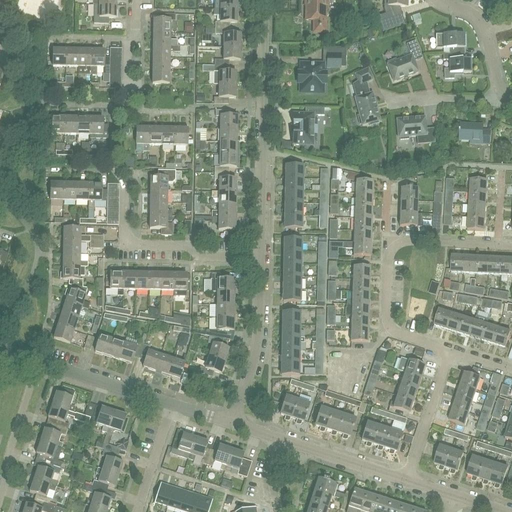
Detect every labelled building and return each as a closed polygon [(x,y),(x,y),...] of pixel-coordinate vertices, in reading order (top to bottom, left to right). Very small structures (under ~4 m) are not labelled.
[(219,0),(220,9),(237,10),(236,0),(219,0)] [(305,0),(305,1),(306,1),(306,21),(314,21),(313,33),(326,33),(326,10),(327,10),(327,0),(305,0)] [(408,0),(384,0),(384,9),(385,14),(375,17),(380,24),(382,33),(405,25),(400,7),(408,8),(408,0)] [(116,18),(116,6),(99,5),(99,18),(94,18),(94,24),(108,24),(108,18),(116,18)] [(237,23),(237,10),(220,9),(220,10),(213,10),(213,16),(220,16),(219,23),(215,23),(215,29),(229,29),(229,23),(237,23)] [(153,20),(153,33),(170,33),(170,21),(175,21),(175,14),(161,14),(161,20),(153,20)] [(229,35),(229,29),(215,29),(215,34),(224,35),(223,48),(240,48),(240,35),(229,35)] [(170,46),(170,33),(153,33),(152,46),(170,46)] [(449,49),(449,54),(450,54),(465,54),(464,35),(435,35),(436,50),(449,49)] [(395,82),(418,73),(414,62),(422,59),(415,42),(406,45),(411,56),(397,62),(396,59),(388,63),(389,65),(388,65),(395,82)] [(179,48),(170,48),(170,46),(152,46),(152,58),(169,58),(169,54),(179,54),(179,48)] [(110,57),(109,83),(109,89),(121,89),(122,49),(110,48),(110,57)] [(239,60),(240,48),(223,48),(223,60),(214,60),(214,66),(228,66),(228,60),(239,60)] [(66,67),(66,50),(53,50),(53,67),(66,67)] [(79,67),(79,50),(66,50),(66,67),(79,67)] [(91,76),(91,50),(79,50),(79,67),(90,67),(90,76),(91,76)] [(103,83),(109,83),(110,57),(104,57),(104,50),(91,50),(91,76),(96,76),(96,67),(103,67),(103,83)] [(465,60),(465,54),(450,54),(449,54),(443,54),(443,61),(449,61),(449,70),(444,70),(445,79),(454,79),(454,74),(471,74),(470,60),(465,60)] [(340,55),(327,55),(327,68),(340,69),(340,55)] [(169,71),(169,58),(152,58),(152,71),(169,71)] [(298,73),(297,84),(299,84),(299,95),(325,95),(325,84),(326,84),(326,74),(323,74),(323,65),(302,64),(302,73),(298,73)] [(228,72),(228,66),(214,66),(214,67),(210,67),(210,70),(211,72),(214,72),(219,72),(218,85),(235,85),(235,72),(228,72)] [(355,75),(360,86),(373,80),(368,70),(355,75)] [(169,84),(169,71),(152,71),(152,84),(169,84)] [(235,98),(235,85),(218,85),(218,98),(213,98),(213,104),(227,104),(228,98),(235,98)] [(378,124),(378,122),(380,121),(372,94),(355,99),(360,116),(357,117),(360,125),(362,125),(362,126),(369,124),(370,126),(378,124)] [(324,108),(305,108),(305,115),(293,115),(293,126),(294,126),(294,133),(292,133),(292,145),(312,145),(312,135),(317,135),(317,126),(312,126),(312,116),(324,116),(324,108)] [(215,116),(219,117),(219,129),(237,130),(237,117),(230,117),(230,111),(215,110),(215,116)] [(64,134),(64,118),(52,117),(52,134),(64,134)] [(77,135),(77,118),(64,118),(64,134),(77,135)] [(89,135),(90,118),(77,118),(77,135),(89,135)] [(102,118),(90,118),(89,135),(94,135),(94,138),(102,138),(103,137),(102,135),(102,118)] [(426,130),(425,118),(397,121),(398,139),(400,138),(400,141),(409,140),(408,138),(417,137),(418,145),(435,144),(434,130),(426,130)] [(187,146),(187,129),(187,127),(185,126),(180,125),(178,127),(178,129),(174,129),(174,145),(187,146)] [(490,145),(491,131),(483,131),(483,126),(461,125),(460,141),(482,142),(482,145),(490,145)] [(149,145),(149,129),(136,128),(136,145),(143,145),(143,152),(149,152),(149,145)] [(161,145),(162,129),(149,129),(149,145),(161,145)] [(174,145),(174,129),(162,129),(161,145),(174,145)] [(219,142),(236,142),(237,130),(219,129),(219,142)] [(238,150),(238,142),(236,142),(219,142),(219,155),(236,155),(236,150),(238,150)] [(63,155),(63,151),(45,151),(45,159),(56,159),(56,155),(63,155)] [(238,168),(238,160),(236,160),(236,155),(219,155),(219,168),(214,167),(214,173),(228,174),(229,168),(238,168)] [(286,166),(286,179),(303,179),(303,167),(286,166)] [(332,170),(332,181),(331,181),(331,191),(339,191),(339,181),(337,181),(337,170),(332,170)] [(158,171),(158,172),(157,178),(150,178),(150,191),(170,191),(170,188),(169,186),(166,186),(166,183),(172,183),(175,180),(175,171),(158,171)] [(320,171),(320,180),(328,180),(328,171),(320,171)] [(228,180),(228,174),(214,173),(214,179),(218,179),(218,192),(211,192),(235,193),(236,180),(228,180)] [(303,192),(303,179),(286,179),(285,191),(303,192)] [(328,192),(328,180),(320,180),(320,192),(328,192)] [(447,180),(446,192),(454,192),(455,180),(447,180)] [(471,181),(470,193),(487,194),(488,182),(471,181)] [(356,182),(356,194),(373,195),(373,182),(356,182)] [(63,200),(63,184),(50,183),(50,200),(63,200)] [(75,200),(76,184),(63,184),(63,200),(75,200)] [(88,201),(88,184),(76,184),(75,200),(88,201)] [(101,184),(88,184),(88,201),(89,201),(88,209),(94,209),(94,201),(101,201),(101,184)] [(401,189),(401,202),(418,202),(418,190),(401,189)] [(166,204),(166,192),(170,192),(170,191),(150,191),(150,203),(166,204)] [(302,204),(303,192),(285,191),(285,204),(302,204)] [(235,205),(235,193),(211,192),(211,197),(218,198),(218,205),(235,205)] [(327,205),(328,192),(320,192),(319,205),(327,205)] [(453,205),(454,192),(446,192),(445,204),(453,205)] [(435,193),(434,203),(442,204),(443,193),(435,193)] [(486,207),(487,194),(470,193),(469,206),(486,207)] [(372,207),(373,195),(356,194),(355,207),(372,207)] [(331,196),(330,206),(338,206),(339,196),(331,196)] [(417,215),(418,202),(401,202),(400,214),(417,215)] [(166,216),(166,204),(150,203),(150,216),(166,216)] [(442,216),(442,204),(434,203),(434,216),(442,216)] [(302,216),(302,204),(285,204),(285,216),(302,216)] [(452,217),(453,205),(445,204),(445,217),(452,217)] [(235,218),(235,205),(218,205),(218,212),(212,212),(212,217),(235,218)] [(327,217),(327,205),(319,205),(319,217),(327,217)] [(338,215),(338,206),(330,206),(330,215),(338,215)] [(486,219),(486,207),(469,206),(469,218),(486,219)] [(372,220),(372,207),(355,207),(355,219),(372,220)] [(417,227),(417,215),(400,214),(400,227),(417,227)] [(172,225),(166,225),(166,216),(150,216),(149,229),(161,229),(161,235),(172,235),(172,225)] [(302,229),(302,216),(285,216),(284,228),(302,229)] [(441,228),(442,216),(434,216),(433,227),(441,228)] [(235,230),(235,218),(212,217),(212,218),(218,218),(218,230),(235,230)] [(327,229),(327,217),(319,217),(319,229),(327,229)] [(452,227),(452,217),(445,217),(444,226),(452,227)] [(485,232),(486,219),(469,218),(468,231),(485,232)] [(372,232),(372,220),(355,219),(354,232),(372,232)] [(330,221),(330,231),(337,231),(338,221),(330,221)] [(63,229),(63,242),(80,242),(90,243),(90,242),(103,242),(103,236),(90,236),(90,237),(80,237),(80,229),(63,229)] [(337,240),(337,231),(330,231),(329,240),(337,240)] [(371,245),(372,232),(354,232),(354,244),(371,245)] [(318,243),(318,253),(326,253),(326,244),(326,237),(319,237),(319,243),(318,243)] [(284,240),(284,252),(301,253),(302,240),(284,240)] [(79,254),(80,242),(63,242),(63,254),(79,254)] [(371,257),(371,245),(354,244),(354,256),(371,257)] [(329,245),(329,255),(337,255),(337,246),(329,245)] [(301,265),(301,253),(284,252),(284,265),(301,265)] [(326,266),(326,253),(318,253),(318,265),(326,266)] [(79,267),(79,254),(63,254),(63,267),(79,267)] [(464,274),(465,257),(452,256),(452,273),(464,274)] [(477,274),(477,257),(465,257),(464,274),(477,274)] [(489,275),(490,258),(477,257),(477,274),(489,275)] [(501,276),(502,259),(490,258),(489,275),(501,276)] [(511,276),(511,259),(502,259),(501,276),(511,276)] [(337,267),(332,267),(333,263),(329,263),(328,277),(336,277),(337,267)] [(301,277),(301,265),(284,265),(284,277),(301,277)] [(325,278),(326,266),(318,265),(317,278),(325,278)] [(79,280),(79,277),(85,277),(85,268),(79,267),(63,267),(62,279),(69,279),(69,286),(70,286),(82,288),(83,280),(79,280)] [(353,268),(353,280),(370,281),(370,268),(353,268)] [(123,290),(123,272),(110,272),(110,289),(118,289),(118,296),(123,296),(123,290)] [(135,290),(136,273),(123,272),(123,290),(135,290)] [(148,290),(148,273),(136,273),(135,290),(148,290)] [(161,290),(161,273),(148,273),(148,290),(161,290)] [(173,290),(173,273),(161,273),(161,290),(173,290)] [(186,274),(173,273),(173,290),(185,290),(186,274)] [(225,274),(212,274),(212,279),(217,279),(216,292),(233,293),(233,280),(225,280),(225,274)] [(301,290),(301,277),(284,277),(283,290),(301,290)] [(325,291),(325,278),(317,278),(317,290),(325,291)] [(370,293),(370,281),(353,280),(352,293),(370,293)] [(474,295),(475,287),(476,281),(471,280),(471,287),(466,286),(465,294),(474,295)] [(344,288),(336,288),(336,282),(328,282),(328,292),(336,292),(344,292),(344,288)] [(436,296),(440,285),(433,283),(429,293),(436,296)] [(461,285),(451,283),(450,291),(459,293),(461,285)] [(85,295),(83,295),(85,288),(82,288),(70,286),(69,291),(66,290),(64,296),(67,296),(65,303),(88,310),(90,305),(83,302),(85,295)] [(499,300),(500,292),(501,286),(495,286),(495,291),(491,290),(489,298),(499,300)] [(485,289),(475,287),(474,295),(483,297),(485,289)] [(300,302),(301,290),(283,290),(283,302),(300,302)] [(325,307),(325,291),(317,290),(317,306),(325,307)] [(233,305),(233,293),(216,292),(216,305),(233,305)] [(336,302),(336,292),(328,292),(328,302),(336,302)] [(455,303),(457,295),(454,294),(444,293),(440,292),(439,298),(443,299),(443,301),(452,303),(452,302),(455,303)] [(509,293),(500,292),(499,300),(508,301),(509,293)] [(369,306),(370,293),(352,293),(352,300),(347,300),(347,305),(352,305),(369,306)] [(466,305),(468,297),(459,296),(457,295),(455,303),(458,304),(466,305)] [(480,305),(481,300),(478,299),(468,297),(466,305),(477,307),(477,304),(480,305)] [(492,310),(494,302),(484,300),(481,300),(480,305),(483,305),(482,308),(492,310)] [(503,303),(494,302),(492,310),(491,315),(497,316),(497,311),(501,311),(503,303)] [(77,320),(81,308),(88,310),(65,303),(61,315),(77,320)] [(232,318),(233,305),(216,305),(216,318),(232,318)] [(369,318),(369,306),(352,305),(351,317),(369,318)] [(327,307),(327,317),(335,317),(336,307),(327,307)] [(149,309),(148,315),(147,314),(147,318),(160,321),(160,317),(155,316),(156,310),(149,309)] [(317,310),(316,326),(324,327),(324,310),(317,310)] [(447,330),(452,314),(440,310),(435,327),(447,330)] [(283,313),(283,326),(300,326),(300,313),(283,313)] [(459,334),(464,317),(452,314),(447,330),(459,334)] [(73,332),(77,320),(61,315),(57,327),(73,332)] [(335,326),(335,317),(327,317),(327,326),(335,326)] [(368,330),(369,318),(351,317),(351,330),(368,330)] [(471,338),(476,321),(464,317),(459,334),(471,338)] [(232,331),(232,318),(216,318),(215,330),(210,330),(193,329),(192,333),(223,338),(224,330),(232,331)] [(482,341),(488,325),(476,321),(471,338),(482,341)] [(494,345),(499,329),(488,325),(482,341),(494,345)] [(300,338),(300,326),(283,326),(282,338),(300,338)] [(324,339),(324,327),(316,326),(316,339),(324,339)] [(69,344),(73,332),(57,327),(53,339),(69,344)] [(187,340),(188,334),(188,330),(181,328),(180,332),(180,333),(181,333),(179,339),(187,340)] [(511,332),(499,329),(494,345),(506,349),(511,332)] [(368,343),(368,330),(351,330),(351,342),(368,343)] [(327,331),(327,341),(335,342),(335,332),(327,331)] [(222,347),(223,338),(192,333),(192,338),(208,342),(212,344),(208,356),(224,360),(227,349),(222,347)] [(138,360),(146,335),(143,334),(140,345),(137,344),(138,342),(127,339),(125,345),(124,345),(119,360),(131,364),(133,358),(138,360)] [(154,372),(159,356),(147,352),(149,348),(144,346),(147,336),(146,335),(138,360),(144,361),(142,368),(154,372)] [(87,337),(84,349),(90,351),(93,339),(87,337)] [(107,357),(112,341),(100,337),(95,353),(107,357)] [(305,351),(305,344),(304,343),(304,338),(300,338),(282,338),(282,351),(299,351),(305,351)] [(323,351),(324,339),(316,339),(316,343),(312,342),(313,350),(316,350),(316,351),(323,351)] [(119,360),(124,345),(112,341),(107,357),(119,360)] [(299,363),(299,351),(282,351),(282,363),(299,363)] [(323,364),(323,351),(316,351),(315,364),(323,364)] [(375,360),(374,363),(382,365),(383,362),(386,353),(385,353),(378,351),(375,360)] [(166,376),(171,360),(159,356),(154,372),(166,376)] [(220,373),(224,360),(208,356),(205,368),(200,366),(198,372),(211,376),(213,371),(220,373)] [(409,361),(404,359),(400,371),(421,378),(426,366),(409,361)] [(184,364),(171,360),(166,376),(178,380),(184,364)] [(299,376),(299,363),(282,363),(282,376),(299,376)] [(378,377),(382,365),(374,363),(370,375),(378,377)] [(323,376),(323,364),(315,364),(315,375),(323,376)] [(417,390),(421,378),(400,371),(405,373),(401,385),(417,390)] [(465,373),(461,385),(477,391),(481,379),(465,373)] [(374,389),(378,377),(370,375),(366,387),(374,389)] [(302,389),(303,384),(291,380),(290,386),(302,389)] [(313,393),(315,388),(303,384),(302,389),(313,393)] [(413,402),(417,390),(401,385),(397,397),(413,402)] [(473,402),(477,391),(461,385),(457,397),(473,402)] [(503,385),(500,395),(507,397),(511,388),(503,385)] [(491,386),(488,394),(496,397),(499,388),(491,386)] [(371,398),(374,389),(366,387),(363,395),(371,398)] [(70,407),(72,400),(74,393),(62,389),(60,396),(55,394),(51,406),(73,413),(75,409),(70,407)] [(336,401),(338,395),(326,392),(325,397),(336,401)] [(492,408),(496,397),(488,394),(484,406),(492,408)] [(348,404),(350,399),(338,395),(336,401),(348,404)] [(292,418),(298,401),(286,397),(280,415),(287,417),(286,421),(289,422),(291,418),(292,418)] [(409,414),(413,402),(397,397),(395,403),(391,402),(390,407),(393,408),(393,409),(409,414)] [(470,414),(473,402),(457,397),(453,409),(470,414)] [(361,403),(350,399),(348,404),(360,408),(361,403)] [(498,399),(495,409),(503,411),(506,402),(498,399)] [(310,405),(298,401),(292,418),(299,421),(298,424),(301,426),(302,422),(304,422),(310,405)] [(91,419),(95,407),(88,404),(84,416),(91,419)] [(73,414),(73,413),(51,406),(47,418),(48,419),(46,424),(67,431),(68,425),(64,424),(68,412),(73,414)] [(488,420),(492,408),(484,406),(480,418),(488,420)] [(106,434),(113,412),(95,407),(91,419),(88,428),(94,430),(95,425),(103,428),(102,432),(106,434)] [(327,430),(333,412),(321,408),(315,426),(322,428),(321,432),(324,433),(326,429),(327,430)] [(382,417),(384,412),(372,408),(370,413),(382,417)] [(466,426),(470,414),(453,409),(449,421),(466,426)] [(500,420),(503,411),(495,409),(492,417),(500,420)] [(125,417),(113,412),(106,434),(112,435),(114,431),(120,433),(125,417)] [(338,433),(344,416),(333,412),(327,430),(334,432),(332,436),(336,437),(337,433),(338,433)] [(394,421),(396,416),(384,412),(382,417),(394,421)] [(356,419),(344,416),(338,433),(345,436),(344,439),(347,440),(348,437),(350,437),(356,419)] [(407,420),(396,416),(394,421),(405,425),(407,420)] [(484,433),(487,424),(488,420),(480,418),(476,430),(484,433)] [(490,422),(490,424),(487,432),(495,434),(498,425),(490,422)] [(373,445),(379,427),(367,423),(362,441),(369,443),(368,447),(371,448),(372,444),(373,445)] [(65,437),(67,431),(46,424),(45,430),(44,430),(40,442),(61,449),(63,444),(58,443),(61,435),(65,437)] [(511,440),(511,427),(505,425),(503,429),(508,430),(506,438),(511,440)] [(385,448),(391,431),(379,427),(373,445),(380,447),(379,451),(382,452),(383,448),(385,448)] [(456,439),(458,434),(446,430),(444,435),(456,439)] [(403,435),(391,431),(385,448),(392,451),(390,454),(394,455),(395,452),(397,452),(403,435)] [(469,437),(458,434),(456,439),(468,443),(469,437)] [(188,460),(194,439),(182,435),(180,441),(174,439),(169,454),(175,456),(176,452),(184,454),(183,458),(188,460)] [(206,466),(211,451),(205,449),(207,443),(194,439),(188,460),(193,461),(195,457),(201,459),(200,464),(206,466)] [(53,460),(55,452),(60,454),(61,449),(40,442),(36,455),(47,459),(45,464),(60,469),(62,463),(53,460)] [(488,451),(490,446),(478,442),(476,447),(488,451)] [(105,445),(103,450),(118,455),(120,450),(105,445)] [(224,471),(231,450),(218,446),(216,453),(211,451),(206,466),(212,467),(213,463),(220,466),(219,470),(224,471)] [(500,455),(501,450),(490,446),(488,451),(500,455)] [(446,468),(452,450),(441,447),(435,464),(442,467),(440,471),(444,472),(445,468),(446,468)] [(116,462),(118,455),(103,450),(101,457),(106,458),(102,470),(97,468),(97,469),(118,476),(122,464),(116,462)] [(246,478),(251,464),(241,461),(243,454),(231,450),(224,471),(229,473),(230,469),(238,471),(236,475),(246,478)] [(464,454),(452,450),(446,468),(453,471),(452,474),(455,475),(456,472),(458,472),(464,454)] [(511,456),(511,453),(501,450),(500,455),(511,459),(511,456)] [(479,479),(485,461),(473,457),(468,475),(475,477),(474,481),(477,482),(478,478),(479,479)] [(491,483),(497,465),(485,461),(479,479),(486,481),(485,485),(488,486),(489,482),(491,483)] [(58,475),(60,469),(45,464),(44,470),(37,468),(33,480),(56,488),(58,483),(52,481),(54,473),(58,475)] [(508,468),(497,465),(491,483),(498,485),(496,489),(500,490),(501,486),(503,486),(508,468)] [(114,488),(118,476),(97,469),(96,474),(100,475),(98,483),(93,481),(92,487),(106,492),(108,486),(114,488)] [(323,481),(317,479),(316,484),(314,483),(312,491),(319,493),(320,491),(325,493),(324,495),(335,498),(337,494),(333,493),(335,485),(328,482),(329,481),(324,479),(323,481)] [(46,498),(49,491),(55,493),(56,488),(33,480),(29,492),(36,494),(34,500),(49,505),(51,499),(46,498)] [(167,507),(173,488),(160,484),(154,503),(167,507)] [(104,498),(106,492),(92,487),(85,485),(83,491),(94,494),(92,501),(87,500),(86,505),(90,507),(106,511),(111,500),(104,498)] [(180,511),(186,492),(173,488),(167,507),(180,511)] [(364,499),(367,492),(366,494),(354,490),(346,511),(360,511),(363,504),(364,505),(366,500),(364,499)] [(335,499),(335,498),(324,495),(325,493),(320,491),(319,493),(312,491),(308,503),(315,505),(316,503),(321,505),(320,507),(330,510),(331,506),(329,505),(331,497),(335,499)] [(182,511),(193,511),(199,496),(186,492),(180,511),(182,511)] [(376,503),(378,498),(374,496),(374,494),(367,492),(364,499),(366,500),(364,505),(363,504),(360,511),(373,511),(375,508),(376,509),(378,504),(376,503)] [(388,511),(390,508),(388,507),(390,501),(385,500),(386,497),(379,495),(378,498),(376,503),(378,504),(376,509),(375,508),(373,511),(388,511)] [(207,511),(212,500),(199,496),(193,511),(207,511)] [(54,511),(56,507),(49,505),(34,500),(32,506),(26,504),(22,511),(54,511)] [(400,511),(402,505),(390,501),(388,507),(390,508),(388,511),(402,511),(400,511)] [(330,510),(320,507),(321,505),(316,503),(315,505),(308,503),(304,511),(326,511),(328,509),(330,510)]
